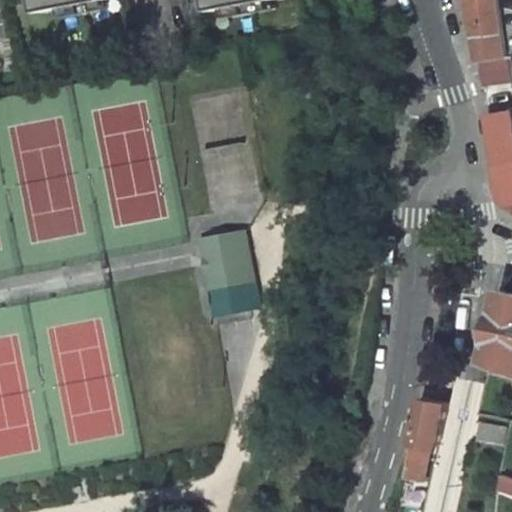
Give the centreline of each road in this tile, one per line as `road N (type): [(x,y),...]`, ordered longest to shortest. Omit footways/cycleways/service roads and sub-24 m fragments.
road 1 (unclassified): [(471,166),(443,174),(420,195),(404,385),(366,511)]
road 2 (residential): [(488,249),(440,511)]
road 3 (unclassified): [(428,0),(471,166)]
